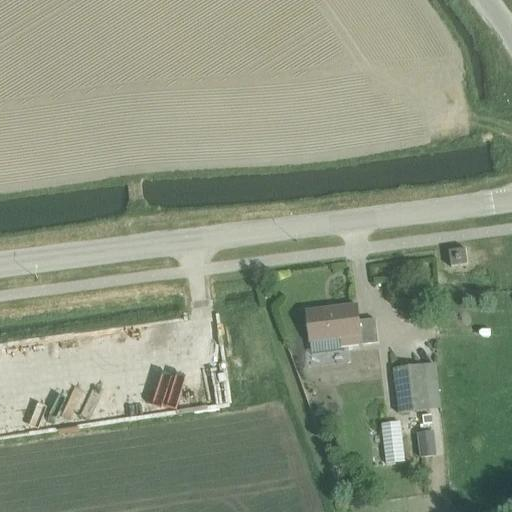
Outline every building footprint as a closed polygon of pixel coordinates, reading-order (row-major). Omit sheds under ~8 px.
[(448,253),(451,270),(468,267),(465,250),(448,253)] [(306,313),(310,345),(339,341),(340,349),(377,345),(374,321),(359,323),(357,307),(306,313)] [(438,410),(440,409),(435,365),(434,366),(394,370),(399,414),(438,410)] [(421,415),(422,431),(435,431),(435,415),(421,415)] [(400,423),(381,425),(385,465),(404,463),(400,423)] [(419,432),(420,456),(438,456),(437,432),(419,432)]
